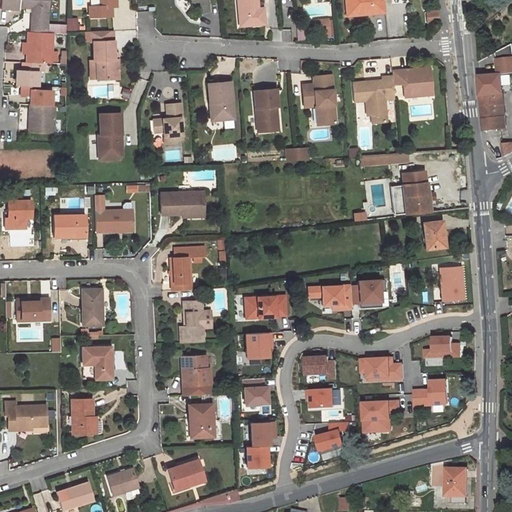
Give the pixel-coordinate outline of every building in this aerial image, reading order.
[(0,0),(0,7),(18,8),(18,6),(23,6),(23,0),(0,0)] [(46,24),(47,0),(23,0),(23,6),(32,7),(31,31),(46,32),(46,24)] [(99,0),(99,6),(88,6),(89,17),(111,16),(111,6),(116,6),(115,0),(99,0)] [(255,0),(236,0),(238,26),(258,24),(257,8),(255,0)] [(343,0),(345,16),(384,13),(382,0),(343,0)] [(438,13),(427,14),(428,24),(439,23),(438,13)] [(66,33),(66,26),(46,24),(46,32),(52,32),(66,33)] [(109,30),(89,31),(90,41),(92,41),(93,60),(95,60),(96,79),(118,78),(117,52),(114,52),(113,40),(110,40),(109,30)] [(27,31),(26,61),(39,62),(51,63),(52,32),(46,32),(31,31),(27,31)] [(511,44),(494,53),(498,75),(500,74),(511,73),(511,44)] [(23,61),(22,69),(17,69),(17,85),(21,85),(29,85),(38,86),(39,62),(26,61),(23,61)] [(427,67),(389,71),(389,76),(390,85),(400,84),(401,97),(429,94),(427,67)] [(502,94),(500,74),(498,75),(478,76),(481,117),(483,131),(500,128),(497,105),(496,94),(502,94)] [(329,75),(311,76),(312,84),(300,85),(302,103),(309,102),(313,102),(313,106),(317,105),(318,124),(333,123),(329,75)] [(390,85),(389,76),(379,77),(379,80),(349,84),(351,102),(363,101),(367,100),(369,115),(370,123),(384,121),(382,99),(391,98),(390,85)] [(229,80),(206,82),(209,120),(232,118),(229,80)] [(51,105),(51,89),(29,88),(21,88),(21,96),(30,96),(29,104),(51,105)] [(274,88),(252,90),(255,131),(267,130),(267,123),(275,123),(274,106),(276,106),(274,88)] [(180,103),(165,104),(166,115),(163,118),(157,119),(158,132),(163,131),(163,143),(174,143),(174,140),(181,140),(180,117),(181,117),(180,103)] [(28,131),(53,132),(54,105),(51,105),(29,104),(28,131)] [(120,112),(99,113),(99,134),(97,134),(97,142),(102,147),(102,158),(118,158),(121,155),(120,112)] [(511,142),(501,144),(503,157),(511,152),(511,142)] [(284,150),(285,160),(295,160),(306,159),(305,149),(284,150)] [(406,153),(386,154),(387,162),(406,160),(406,153)] [(376,162),(376,155),(359,156),(360,163),(376,162)] [(428,211),(425,182),(424,182),(422,171),(401,174),(402,184),(401,184),(403,199),(405,214),(428,211)] [(181,191),(162,192),(162,213),(184,212),(184,209),(205,209),(204,190),(191,191),(191,184),(180,185),(181,191)] [(403,199),(401,184),(389,186),(391,201),(403,199)] [(133,229),(133,209),(132,209),(131,202),(126,202),(124,204),(124,209),(103,210),(103,195),(94,195),(95,231),(133,229)] [(405,214),(403,199),(391,201),(393,215),(405,214)] [(31,201),(7,201),(7,216),(5,216),(5,227),(26,226),(26,216),(31,216),(31,201)] [(363,212),(352,213),(353,221),(363,219),(363,212)] [(84,214),(53,215),(53,237),(70,236),(70,239),(85,238),(84,214)] [(441,220),(421,223),(425,249),(444,246),(441,220)] [(189,256),(169,257),(171,290),(191,289),(189,256)] [(460,266),(439,267),(442,301),(463,300),(460,266)] [(350,286),(351,304),(359,303),(359,308),(381,306),(380,291),(385,291),(384,279),(358,281),(358,285),(350,286)] [(351,309),(351,304),(350,286),(350,285),(307,287),(308,297),(321,296),(321,305),(331,304),(331,307),(341,307),(341,309),(351,309)] [(82,289),(82,325),(102,324),(102,309),(100,309),(99,288),(82,289)] [(285,315),(284,295),(244,297),(245,318),(275,316),(275,315),(285,315)] [(27,298),(16,299),(16,320),(50,319),(49,301),(27,301),(27,298)] [(201,309),(200,299),(184,300),(185,325),(183,325),(179,325),(180,342),(203,341),(202,327),(201,309)] [(210,309),(201,309),(202,327),(211,326),(210,309)] [(271,340),(270,332),(244,333),(246,357),(268,356),(267,347),(267,341),(271,340)] [(433,357),(460,356),(460,343),(452,343),(452,337),(432,338),(433,349),(433,357)] [(110,379),(110,347),(82,347),(82,364),(94,364),(94,379),(110,379)] [(205,354),(180,355),(181,384),(182,395),(209,393),(209,367),(205,367),(205,354)] [(329,379),(337,378),(336,361),(329,362),(328,357),(306,358),(306,375),(329,374),(329,379)] [(369,381),(404,379),(403,364),(393,364),(393,358),(361,360),(362,372),(368,372),(369,381)] [(81,379),(94,379),(94,364),(82,364),(81,379)] [(262,386),(262,378),(242,379),(244,404),(267,403),(266,386),(262,386)] [(423,390),(413,391),(414,406),(448,404),(447,380),(430,381),(431,390),(426,391),(427,397),(424,397),(423,391),(423,390)] [(334,407),(333,388),(307,390),(307,398),(311,397),(311,401),(312,408),(334,407)] [(91,399),(71,399),(71,433),(92,432),(91,416),(91,399)] [(399,401),(363,403),(365,432),(381,431),(380,429),(390,428),(390,412),(399,412),(399,401)] [(45,425),(45,403),(14,405),(14,413),(7,413),(7,430),(15,429),(15,426),(31,426),(45,425)] [(213,436),(211,404),(188,405),(189,422),(192,422),(193,437),(213,436)] [(266,445),(269,445),(268,437),(272,437),(271,422),(250,423),(251,446),(266,445)] [(344,445),(340,431),(350,430),(349,422),(330,423),(331,433),(317,437),(320,451),(344,445)] [(267,466),(266,445),(251,446),(245,446),(246,467),(267,466)] [(197,459),(167,468),(174,489),(203,479),(197,459)] [(112,494),(129,489),(131,495),(140,493),(131,467),(106,476),(112,494)] [(466,469),(446,468),(445,495),(466,495),(466,469)] [(86,482),(56,492),(62,509),(92,499),(86,482)]
